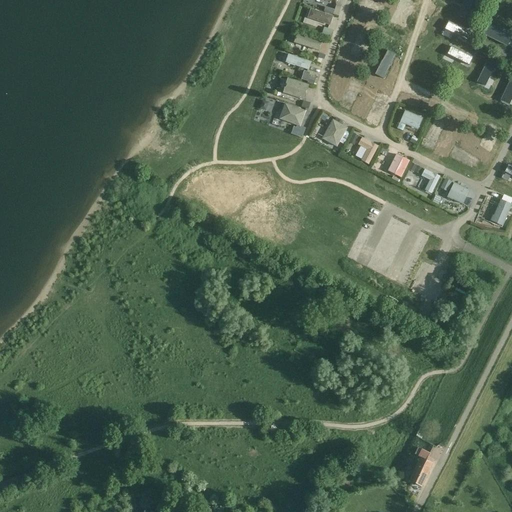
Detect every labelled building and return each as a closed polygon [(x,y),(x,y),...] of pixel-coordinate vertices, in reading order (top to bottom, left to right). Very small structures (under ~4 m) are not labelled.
[(465,0),(458,14),(468,19),(477,0),(465,0)] [(448,21),(444,30),(466,41),(470,32),(448,21)] [(486,25),(481,34),(507,47),(511,38),(486,25)] [(324,27),(320,38),(329,41),(333,31),(324,27)] [(319,51),(322,42),(298,33),(294,43),(319,51)] [(451,46),(447,55),(469,66),(473,58),(451,46)] [(382,61),(375,75),(384,79),(396,55),(387,51),(382,61)] [(317,52),(315,58),(318,59),(317,62),(320,63),(324,55),(317,52)] [(287,53),(284,62),(308,69),(311,61),(287,53)] [(487,60),(476,82),(485,87),(496,64),(487,60)] [(511,75),(500,101),(509,105),(511,99),(511,75)] [(309,77),(307,83),(313,85),(315,79),(309,77)] [(308,86),(288,79),(283,93),(304,100),(308,86)] [(288,105),(286,104),(285,105),(284,107),(284,108),(280,119),(299,126),(304,112),(289,106),(288,105)] [(422,118),(405,110),(399,122),(417,131),(422,118)] [(323,112),(319,118),(325,121),(328,115),(323,112)] [(347,128),(332,120),(322,139),(336,147),(347,128)] [(301,126),(297,136),(302,138),(305,128),(301,126)] [(353,133),(348,142),(354,145),(359,136),(353,133)] [(378,146),(363,137),(358,146),(367,151),(362,161),(368,164),(378,146)] [(382,148),(380,153),(386,156),(388,151),(382,148)] [(396,154),(390,165),(397,168),(393,174),(400,178),(409,161),(396,154)] [(411,163),(408,169),(414,171),(417,166),(411,163)] [(417,166),(414,171),(419,174),(422,168),(417,166)] [(440,177),(425,169),(421,177),(429,181),(424,190),(431,194),(440,177)] [(445,179),(441,186),(448,190),(452,182),(445,179)] [(469,190),(453,183),(447,199),(462,205),(469,190)] [(511,205),(500,199),(490,222),(501,227),(511,205)] [(433,460),(428,458),(430,453),(419,448),(416,456),(420,458),(409,481),(421,486),(423,483),(433,460)]
